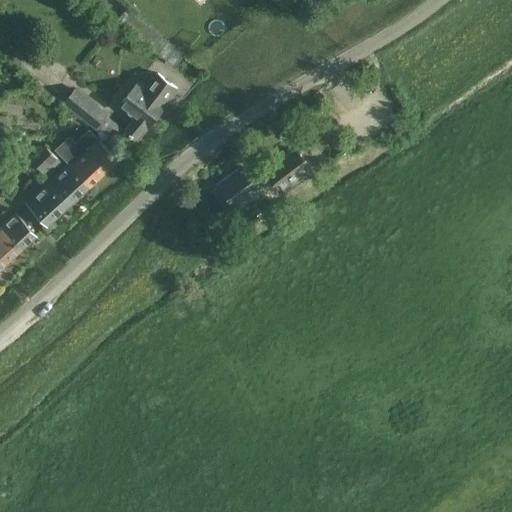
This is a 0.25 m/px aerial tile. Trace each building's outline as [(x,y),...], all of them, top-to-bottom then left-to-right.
[(175,67),(185,54),(158,33),(126,9),(116,22),(130,33),(175,67)] [(166,104),(165,104),(177,88),(157,72),(145,88),(137,82),(119,105),(134,117),(124,130),(137,140),(166,104)] [(63,101),(96,129),(107,115),(76,87),(63,101)] [(69,164),(91,187),(119,160),(97,137),(89,129),(75,142),(69,136),(55,149),(69,164)] [(48,176),(63,162),(46,146),(32,160),(48,176)] [(297,150),(266,174),(267,175),(255,183),(260,189),(271,180),(279,190),(310,167),(297,150)] [(69,164),(48,183),(70,206),(91,187),(69,164)] [(231,214),(261,191),(260,189),(255,183),(242,166),(219,184),(219,185),(213,190),(231,214)] [(48,183),(27,203),(49,226),(70,206),(48,183)] [(2,228),(21,250),(37,235),(16,213),(1,227),(2,228)] [(0,269),(21,250),(2,228),(0,229),(0,269)]
